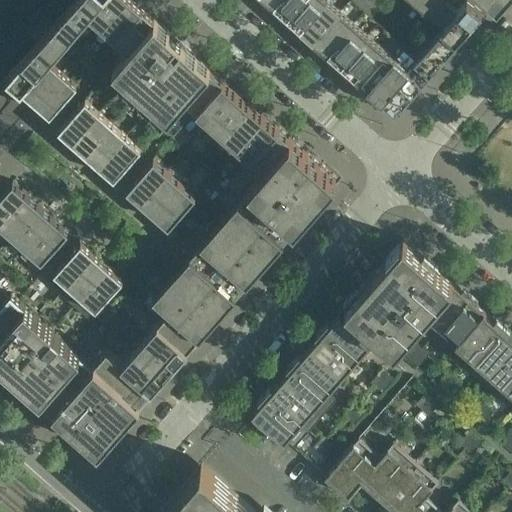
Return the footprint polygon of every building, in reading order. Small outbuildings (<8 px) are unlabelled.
[(172,112),(184,99),(189,103),(264,169),(237,200),(283,240),(336,179),(132,0),(78,0),(14,71),(14,70),(10,75),(10,76),(6,80),(21,93),(23,90),(22,89),(50,59),(50,60),(89,15),(113,36),(128,49),(113,67),(155,104),(159,100),(172,112)] [(268,0),(395,111),(482,12),(468,0),(466,0),(458,10),(446,0),(268,0)] [(36,102),(64,71),(50,60),(50,59),(22,89),(23,90),(36,102)] [(50,114),(77,83),(64,71),(36,102),(50,114)] [(73,141),(100,110),(86,98),(59,129),(73,141)] [(87,153),(114,122),(100,110),(73,141),(87,153)] [(101,165),(127,135),(114,122),(87,153),(101,165)] [(114,178),(141,147),(127,135),(101,165),(114,178)] [(141,201),(168,170),(154,158),(127,189),(141,201)] [(155,213),(182,182),(168,170),(141,201),(155,213)] [(0,223),(27,193),(13,181),(0,195),(0,223)] [(169,226),(196,195),(182,182),(155,213),(169,226)] [(0,223),(14,236),(41,205),(27,193),(0,223)] [(283,240),(237,200),(225,214),(270,254),(283,240)] [(28,248),(55,217),(41,205),(14,236),(28,248)] [(270,254),(225,214),(212,227),(258,268),(270,254)] [(42,260),(69,230),(55,217),(28,248),(42,260)] [(258,268),(212,227),(200,241),(246,281),(258,268)] [(425,314),(453,281),(436,266),(438,264),(424,251),(421,254),(403,238),(361,287),(359,288),(356,286),(344,300),(347,303),(345,305),(394,348),(425,314)] [(62,291),(95,253),(81,241),(59,266),(56,270),(48,279),(62,291)] [(199,335),(246,281),(200,241),(153,294),(169,308),(199,335)] [(76,304),(109,265),(95,253),(62,291),(76,304)] [(98,307),(123,278),(109,265),(76,304),(90,316),(98,307)] [(440,328),(471,292),(464,286),(461,289),(453,281),(425,314),(440,328)] [(456,342),(485,309),(476,301),(478,299),(471,292),(440,328),(456,342)] [(152,388),(122,362),(107,348),(92,364),(11,293),(0,305),(0,362),(99,449),(152,388)] [(199,335),(169,308),(157,322),(188,348),(199,335)] [(473,356),(503,321),(496,315),(494,317),(485,309),(456,342),(473,356)] [(328,319),(322,326),(357,357),(372,340),(339,311),(331,321),(328,319)] [(489,370),(511,343),(511,333),(508,330),(511,327),(503,321),(473,356),(489,370)] [(188,348),(157,322),(146,335),(176,361),(188,348)] [(357,357),(322,326),(315,333),(318,336),(310,345),(342,373),(357,357)] [(176,361),(146,335),(134,348),(164,375),(176,361)] [(412,359),(423,348),(416,342),(406,354),(412,359)] [(505,385),(511,376),(511,343),(489,370),(505,385)] [(342,373),(310,345),(302,353),(300,351),(293,359),(328,389),(342,373)] [(164,375),(134,348),(122,362),(152,388),(164,375)] [(429,354),(423,348),(412,359),(419,365),(429,354)] [(328,389),(293,359),(287,366),(289,368),(281,377),(314,405),(328,389)] [(383,368),(377,374),(389,385),(394,378),(383,368)] [(445,388),(455,376),(448,370),(438,382),(445,388)] [(389,385),(377,374),(371,381),(383,391),(389,385)] [(462,382),(455,376),(445,388),(451,394),(462,382)] [(314,405),(281,377),(274,386),(271,383),(264,391),(300,422),(314,405)] [(300,422),(264,391),(258,398),(261,400),(252,410),(275,430),(272,433),(280,440),(283,437),(285,439),(300,422)] [(423,409),(433,397),(426,391),(416,403),(423,409)] [(429,415),(439,403),(433,397),(423,409),(429,415)] [(477,416),(487,405),(481,399),(470,411),(477,416)] [(354,400),(348,407),(360,417),(366,410),(354,400)] [(494,411),(487,405),(477,416),(484,422),(494,411)] [(360,417),(348,407),(343,413),(354,424),(360,417)] [(466,447),(476,435),(469,429),(459,441),(466,447)] [(510,445),(511,442),(511,429),(503,439),(510,445)] [(326,433),(320,439),(332,449),(337,443),(326,433)] [(473,453),(483,441),(476,435),(466,447),(473,453)] [(347,494),(395,441),(394,440),(381,455),(359,436),(325,475),(347,494)] [(332,449),(320,439),(314,446),(326,456),(332,449)] [(382,498),(416,460),(395,441),(347,494),(349,495),(361,481),(382,498)] [(263,511),(260,509),(206,463),(202,460),(162,505),(170,511),(263,511)] [(408,511),(438,479),(416,460),(382,498),(397,511),(408,511)] [(509,485),(511,481),(511,468),(502,479),(509,485)] [(447,511),(459,498),(459,497),(446,511),(426,494),(439,480),(438,479),(408,511),(447,511)] [(475,511),(459,498),(447,511),(475,511)]
